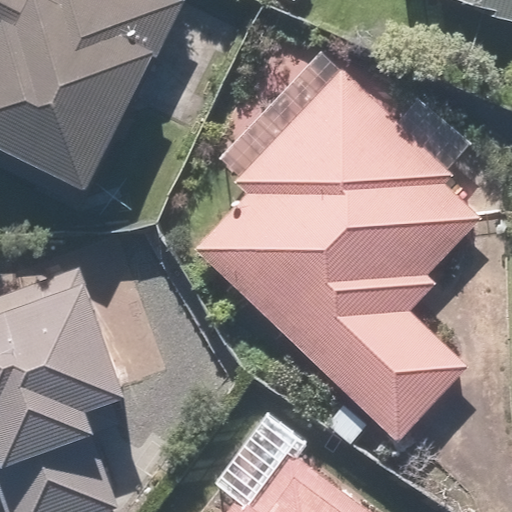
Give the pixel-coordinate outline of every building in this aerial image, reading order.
[(0,0),(0,164),(86,208),(191,0),(0,0)] [(511,0),(461,0),(511,14),(511,0)] [(246,192),(191,249),(397,446),(469,371),(411,315),(437,288),(423,274),(477,218),(445,187),(457,175),(343,66),(234,181),(246,192)] [(124,400),(83,274),(0,301),(0,496),(5,511),(107,511),(123,507),(91,411),(124,400)] [(375,511),(292,448),(252,500),(244,493),(228,511),(375,511)]
